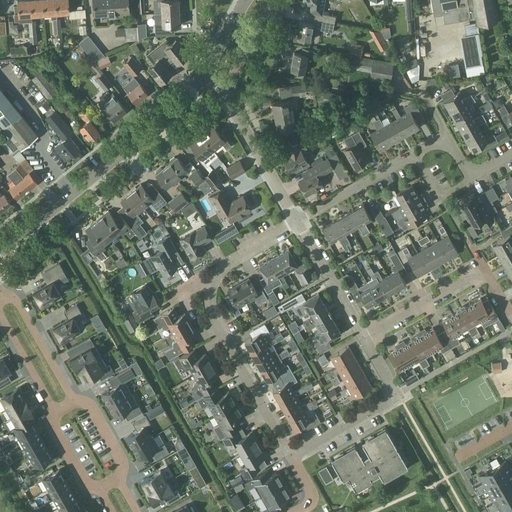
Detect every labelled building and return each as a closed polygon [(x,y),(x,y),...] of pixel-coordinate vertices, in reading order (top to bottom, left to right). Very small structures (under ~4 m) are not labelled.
[(31,0),(18,1),(20,22),(28,22),(33,21),(32,18),(32,16),(31,0)] [(36,15),(45,15),(43,0),(35,0),(31,0),(32,18),(36,17),(36,15)] [(56,0),(43,0),(45,15),(51,14),(51,19),(53,19),(54,26),(61,26),(61,18),(57,19),(57,14),(56,0)] [(70,12),(70,9),(68,0),(56,0),(57,14),(70,12)] [(93,0),(95,15),(113,13),(111,0),(93,0)] [(129,0),(111,0),(113,13),(131,12),(130,4),(129,0)] [(143,0),(136,0),(138,13),(145,12),(143,0)] [(160,0),(162,13),(179,12),(178,0),(160,0)] [(314,19),(334,22),(336,16),(321,13),(323,0),(304,0),(303,5),(308,6),(307,11),(315,13),(314,19)] [(430,0),(434,17),(443,15),(444,23),(471,18),(470,17),(475,16),(473,4),(468,5),(467,0),(430,0)] [(473,0),(478,25),(498,22),(494,0),(473,0)] [(162,13),(155,14),(156,34),(174,33),(173,26),(180,26),(179,12),(162,13)] [(305,40),(311,40),(312,33),(315,33),(316,29),(333,32),(334,22),(314,19),(313,24),(300,22),(299,30),(296,29),(294,40),(305,43),(305,40)] [(6,23),(6,32),(14,32),(14,23),(6,23)] [(147,35),(146,23),(137,23),(137,26),(138,39),(146,35),(147,35)] [(137,26),(125,28),(126,41),(138,39),(137,26)] [(37,39),(37,28),(29,28),(30,42),(30,44),(38,44),(37,39)] [(105,56),(88,35),(79,43),(94,61),(105,56)] [(171,44),(167,38),(156,47),(166,58),(170,54),(178,63),(188,54),(176,40),(171,44)] [(31,55),(30,44),(30,45),(23,46),(23,44),(22,44),(22,46),(10,47),(11,56),(31,55)] [(166,58),(156,47),(146,55),(153,64),(148,68),(160,82),(171,73),(161,61),(166,58)] [(294,53),(291,70),(296,71),(294,77),(303,78),(304,72),(307,55),(313,56),(314,50),(302,47),(301,54),(294,53)] [(349,55),(352,55),(365,57),(366,50),(350,47),(349,55)] [(390,83),(394,62),(365,57),(352,55),(351,68),(371,72),(369,79),(390,83)] [(142,68),(132,56),(122,64),(132,76),(142,68)] [(416,58),(404,63),(407,69),(418,64),(416,58)] [(58,92),(41,71),(32,78),(33,80),(49,100),(58,92)] [(112,84),(103,72),(95,78),(105,90),(112,84)] [(428,98),(439,97),(435,76),(425,78),(428,98)] [(128,82),(123,86),(129,93),(136,102),(148,92),(140,83),(140,84),(134,77),(128,82)] [(312,83),(291,86),(293,96),(313,93),(312,83)] [(0,105),(9,98),(0,86),(0,105)] [(393,88),(391,87),(388,87),(386,88),(385,91),(385,93),(387,95),(389,96),(392,95),(394,93),(394,91),(393,88)] [(107,112),(114,120),(127,110),(113,92),(110,94),(108,91),(102,95),(104,98),(98,103),(105,113),(107,112)] [(460,91),(444,100),(450,110),(473,97),(471,94),(464,98),(460,91)] [(495,96),(489,99),(492,106),(498,103),(495,96)] [(456,120),(472,111),(474,110),(471,103),(475,101),(473,97),(450,110),(456,120)] [(290,99),(273,103),(275,117),(293,113),(290,99)] [(410,132),(420,126),(415,118),(422,114),(415,101),(405,107),(408,112),(401,116),(410,132)] [(38,134),(13,102),(0,113),(0,123),(20,148),(38,134)] [(90,119),(97,114),(88,104),(77,113),(85,123),(80,128),(90,139),(100,131),(90,119)] [(504,105),(498,108),(502,115),(508,112),(504,105)] [(400,137),(410,132),(401,116),(396,108),(392,110),(397,119),(391,122),(400,137)] [(70,136),(74,133),(56,110),(45,119),(63,141),(56,146),(66,159),(79,148),(70,136)] [(462,130),(484,117),(482,114),(475,118),(472,111),(456,120),(462,130)] [(293,113),(275,117),(278,130),(288,128),(296,127),(294,120),(293,113)] [(380,149),(390,143),(376,119),(373,115),(370,117),(373,122),(377,130),(371,133),(380,149)] [(467,140),(483,131),(479,124),(486,120),(484,117),(462,130),(467,140)] [(379,118),(376,119),(390,143),(400,137),(391,122),(384,126),(379,118)] [(296,127),(288,128),(290,144),(313,141),(322,139),(320,126),(311,127),(312,131),(301,132),(299,124),(297,125),(296,121),(294,120),(296,127)] [(221,136),(213,126),(202,135),(215,150),(223,144),(227,150),(232,146),(223,134),(221,136)] [(354,168),(369,160),(362,148),(366,145),(359,131),(344,139),(349,148),(344,151),(354,168)] [(467,140),(473,150),(482,144),(485,149),(499,141),(494,133),(487,137),(483,131),(467,140)] [(206,157),(215,150),(202,135),(192,144),(199,153),(196,155),(205,166),(210,162),(206,157)] [(9,137),(0,144),(8,154),(17,147),(9,137)] [(287,158),(286,159),(285,160),(282,162),(287,171),(290,170),(291,171),(308,162),(302,151),(307,148),(307,144),(313,143),(313,141),(290,144),(286,145),(287,158)] [(318,176),(327,171),(328,172),(338,166),(334,158),(338,156),(336,153),(332,155),(322,161),(321,162),(320,160),(310,165),(311,167),(301,173),(305,179),(299,183),(307,196),(324,186),(318,176)] [(166,166),(177,180),(188,171),(177,157),(176,157),(174,156),(169,160),(169,163),(166,166)] [(26,159),(19,164),(8,173),(16,183),(10,187),(18,198),(38,182),(37,181),(41,178),(26,159)] [(246,171),(240,160),(226,167),(232,179),(246,171)] [(167,189),(177,180),(166,166),(163,168),(160,167),(155,171),(156,174),(155,175),(167,189)] [(213,190),(223,181),(213,168),(203,177),(213,190)] [(205,180),(196,169),(190,174),(198,185),(205,180)] [(131,192),(143,207),(150,202),(157,210),(167,202),(157,189),(150,195),(141,184),(131,192)] [(413,185),(397,194),(404,206),(419,197),(413,185)] [(493,187),(486,191),(492,201),(498,197),(493,187)] [(230,202),(222,189),(209,197),(219,215),(226,211),(231,221),(251,210),(242,195),(230,202)] [(0,191),(0,212),(11,203),(5,194),(3,195),(0,191)] [(492,201),(486,191),(480,194),(487,206),(493,203),(492,201)] [(136,213),(143,207),(131,192),(121,200),(130,211),(123,217),(125,220),(133,229),(143,221),(136,213)] [(168,202),(176,211),(188,201),(181,192),(168,202)] [(474,196),(460,203),(472,224),(484,217),(487,223),(493,220),(483,202),(479,204),(474,196)] [(404,206),(398,209),(403,217),(399,219),(404,229),(423,218),(419,212),(426,208),(419,197),(404,206)] [(353,210),(366,233),(370,231),(365,223),(372,219),(363,204),(353,210)] [(370,208),(377,220),(384,216),(383,214),(377,204),(370,208)] [(136,233),(133,229),(125,220),(120,224),(119,223),(117,223),(111,215),(112,215),(108,210),(102,215),(103,216),(97,221),(110,236),(116,232),(118,232),(120,231),(122,234),(126,232),(130,237),(136,233)] [(363,235),(366,233),(353,210),(343,215),(352,231),(359,227),(363,235)] [(346,235),(352,231),(343,215),(333,221),(347,245),(347,244),(350,243),(346,235)] [(379,224),(384,233),(393,229),(387,219),(379,224)] [(105,241),(110,236),(97,221),(92,225),(91,224),(85,229),(88,233),(89,233),(96,241),(95,242),(95,240),(93,237),(86,242),(101,260),(107,256),(103,250),(106,248),(103,245),(104,243),(105,241)] [(235,221),(212,234),(216,243),(242,228),(235,221)] [(349,249),(347,244),(347,245),(333,221),(323,227),(332,242),(339,238),(346,250),(349,249)] [(492,244),(498,255),(511,246),(511,224),(503,230),(506,236),(492,244)] [(191,258),(205,250),(201,243),(204,241),(205,242),(211,239),(204,226),(194,232),(194,231),(180,239),(191,258)] [(255,265),(288,248),(282,235),(249,252),(255,265)] [(448,235),(438,241),(448,259),(459,253),(448,235)] [(151,256),(144,260),(150,272),(159,267),(163,274),(177,266),(169,253),(175,250),(168,237),(157,243),(161,250),(151,256)] [(476,248),(489,241),(487,237),(474,243),(476,248)] [(438,265),(448,259),(438,241),(428,247),(438,265)] [(504,264),(511,259),(511,246),(498,255),(504,264)] [(428,271),(438,265),(428,247),(418,253),(428,271)] [(363,250),(366,258),(372,255),(369,248),(363,250)] [(278,255),(287,270),(293,267),(297,274),(299,273),(304,282),(312,278),(297,252),(292,255),(288,249),(278,255)] [(396,252),(390,256),(394,264),(391,266),(394,272),(388,276),(396,289),(406,284),(398,270),(405,267),(396,252)] [(418,277),(428,271),(418,253),(408,259),(418,277)] [(282,274),(287,270),(278,255),(269,260),(282,282),(283,284),(287,282),(282,274)] [(113,261),(115,268),(124,264),(122,257),(113,261)] [(142,260),(134,264),(141,276),(149,272),(142,260)] [(267,293),(273,290),(272,288),(282,282),(269,260),(259,266),(265,276),(259,279),(267,293)] [(57,276),(64,272),(59,263),(42,273),(48,283),(33,292),(42,308),(54,301),(52,297),(59,293),(53,282),(58,279),(57,276)] [(378,270),(377,271),(375,266),(371,268),(386,295),(396,289),(388,276),(383,279),(378,270)] [(377,300),(386,295),(371,268),(367,270),(373,279),(367,282),(377,300)] [(352,277),(346,281),(360,306),(365,303),(367,306),(377,300),(367,282),(358,287),(352,277)] [(239,284),(249,300),(254,298),(258,305),(268,299),(262,289),(257,292),(249,278),(239,284)] [(249,300),(239,284),(228,290),(235,303),(229,306),(235,316),(241,313),(237,307),(249,300)] [(152,292),(134,302),(139,309),(133,312),(139,322),(148,317),(145,311),(159,304),(152,292)] [(305,301),(301,293),(277,306),(281,312),(293,305),(300,317),(308,312),(324,303),(318,293),(305,301)] [(499,318),(492,307),(489,301),(483,304),(480,298),(471,304),(480,321),(484,327),(499,318)] [(324,303),(308,312),(312,318),(303,323),(305,327),(311,323),(314,322),(329,313),(324,303)] [(79,328),(73,317),(81,312),(77,304),(64,312),(68,319),(53,327),(62,343),(75,336),(72,332),(79,328)] [(267,318),(278,312),(273,304),(262,311),(267,318)] [(465,306),(461,308),(476,334),(479,333),(474,324),(475,322),(479,320),(480,321),(471,304),(466,307),(465,306)] [(173,334),(191,324),(185,313),(179,316),(174,307),(153,319),(159,328),(162,327),(163,329),(166,329),(169,327),(173,334)] [(476,334),(461,308),(456,311),(457,312),(452,314),(461,330),(465,328),(467,328),(472,337),(476,334)] [(102,320),(98,313),(90,317),(94,325),(102,320)] [(319,331),(335,322),(329,313),(314,322),(319,331)] [(462,332),(461,330),(452,314),(442,320),(449,332),(444,335),(451,348),(460,343),(456,336),(457,335),(462,332)] [(300,329),(298,326),(295,320),(288,324),(293,333),(299,330),(300,329)] [(328,340),(341,332),(335,322),(319,331),(315,334),(318,340),(314,342),(320,353),(332,347),(328,340)] [(269,341),(265,334),(269,332),(264,323),(253,330),(256,335),(245,341),(250,352),(269,341)] [(165,352),(169,359),(188,348),(185,341),(197,334),(191,324),(173,334),(177,340),(173,342),(172,345),(173,347),(165,352)] [(451,348),(444,335),(439,338),(433,328),(426,332),(425,329),(422,331),(421,332),(432,351),(439,347),(442,353),(451,348)] [(424,356),(432,351),(421,332),(419,332),(416,334),(418,336),(411,340),(426,366),(429,364),(424,356)] [(269,341),(250,352),(256,361),(271,352),(268,346),(284,338),(282,334),(279,336),(269,341)] [(295,337),(298,342),(304,339),(301,334),(295,337)] [(91,339),(77,346),(80,352),(71,358),(77,369),(101,356),(91,339)] [(423,368),(426,366),(411,340),(405,344),(404,341),(401,343),(400,343),(399,344),(411,363),(418,359),(423,368)] [(403,368),(411,363),(399,344),(398,344),(395,346),(397,348),(390,352),(399,368),(397,369),(402,377),(407,374),(403,368)] [(336,367),(354,356),(348,346),(330,356),(336,367)] [(261,370),(277,361),(276,361),(289,354),(287,350),(277,356),(277,355),(274,356),(271,352),(256,361),(261,370)] [(188,352),(174,360),(179,369),(188,364),(194,375),(214,364),(211,358),(208,358),(205,353),(195,359),(195,358),(193,358),(192,358),(188,352)] [(107,367),(101,356),(77,369),(84,381),(98,373),(101,379),(113,372),(109,365),(107,367)] [(342,377),(360,367),(354,356),(336,367),(342,377)] [(0,378),(10,372),(3,359),(0,360),(0,387),(3,386),(0,380),(0,378)] [(281,379),(292,372),(288,364),(280,368),(277,361),(261,370),(267,380),(278,374),(281,379)] [(501,372),(500,362),(492,363),(493,373),(501,372)] [(214,364),(194,375),(198,382),(194,384),(193,387),(194,389),(191,390),(196,399),(210,391),(207,385),(208,384),(209,382),(208,382),(218,376),(216,372),(217,369),(214,364)] [(131,392),(125,381),(135,375),(130,367),(110,378),(115,386),(101,394),(108,405),(131,392)] [(348,388),(366,377),(360,367),(342,377),(348,388)] [(322,380),(329,375),(325,370),(318,376),(322,380)] [(278,401),(294,392),(290,385),(297,381),(292,372),(281,379),(284,384),(272,390),(278,401)] [(416,372),(403,379),(407,386),(419,379),(416,372)] [(366,377),(348,388),(354,398),(372,388),(366,377)] [(284,410),(299,401),(297,397),(300,395),(299,393),(305,390),(305,391),(313,387),(310,382),(294,392),(278,401),(284,410)] [(23,399),(18,389),(1,398),(6,408),(23,399)] [(327,393),(330,398),(337,393),(334,389),(327,393)] [(215,416),(236,404),(234,399),(234,397),(232,394),(231,394),(229,391),(222,396),(220,395),(215,398),(212,392),(212,391),(198,399),(202,408),(208,404),(215,416)] [(137,404),(131,392),(108,405),(114,417),(137,404)] [(12,418),(29,408),(23,399),(6,408),(12,418)] [(299,401),(284,410),(289,419),(304,410),(314,405),(312,401),(306,405),(305,403),(302,405),(299,401)] [(236,404),(215,416),(219,424),(213,427),(220,439),(234,431),(230,425),(235,422),(236,420),(243,416),(242,414),(242,412),(241,409),(239,409),(236,404)] [(14,429),(34,418),(29,408),(12,418),(17,427),(14,429)] [(157,415),(153,408),(146,412),(150,419),(157,415)] [(304,410),(289,419),(295,429),(306,423),(309,428),(321,422),(316,413),(308,417),(304,410)] [(145,427),(150,424),(145,415),(132,423),(137,430),(125,437),(132,448),(153,436),(153,435),(151,437),(145,427)] [(19,438),(36,429),(31,420),(34,418),(14,429),(19,438)] [(24,448),(41,438),(36,429),(19,438),(24,448)] [(241,454),(259,444),(252,431),(246,435),(243,435),(242,436),(238,429),(223,438),(228,447),(235,443),(241,454)] [(407,465),(387,429),(386,430),(387,431),(364,444),(363,443),(362,443),(364,446),(358,449),(356,447),(356,449),(333,462),(332,460),(331,461),(341,477),(342,477),(343,480),(348,477),(356,490),(372,480),(371,479),(380,474),(382,479),(383,478),(382,477),(406,463),(406,465),(407,465)] [(160,447),(153,436),(132,448),(138,459),(160,447)] [(47,447),(41,438),(24,448),(30,457),(47,447)] [(266,456),(259,444),(241,454),(248,465),(240,469),(245,478),(261,469),(257,463),(259,462),(259,459),(266,456)] [(191,456),(186,446),(177,451),(183,461),(191,456)] [(52,457),(47,447),(30,457),(35,467),(52,457)] [(498,478),(511,470),(511,465),(509,467),(505,460),(492,468),(498,478)] [(191,474),(199,469),(196,465),(189,469),(191,474)] [(326,484),(334,479),(326,466),(318,470),(326,484)] [(498,478),(492,468),(479,476),(482,483),(475,487),(477,490),(498,478)] [(65,479),(59,469),(42,479),(48,489),(65,479)] [(167,482),(160,470),(141,481),(148,493),(167,482)] [(283,484),(281,482),(283,481),(279,474),(277,475),(276,472),(270,475),(267,470),(266,471),(261,473),(245,483),(248,489),(254,486),(261,497),(283,484)] [(511,483),(511,470),(498,478),(503,488),(511,483)] [(236,474),(225,479),(227,484),(238,479),(236,474)] [(503,488),(498,478),(477,490),(479,494),(486,490),(490,496),(503,488)] [(53,498),(70,488),(65,479),(48,489),(53,498)] [(181,496),(177,490),(173,492),(167,482),(148,493),(154,504),(165,498),(168,504),(181,496)] [(509,498),(511,496),(511,483),(503,488),(509,498)] [(288,507),(284,500),(290,496),(288,494),(290,493),(286,486),(284,487),(283,484),(261,497),(267,508),(262,511),(280,511),(284,510),(287,508),(288,508),(288,507)] [(59,507),(75,498),(70,488),(53,498),(59,507)] [(509,498),(503,488),(490,496),(494,502),(486,507),(488,510),(509,498)] [(61,511),(72,511),(84,505),(81,507),(75,498),(59,507),(61,511)] [(508,511),(511,510),(511,503),(509,498),(488,510),(489,511),(492,511),(498,509),(499,511),(508,511)]
